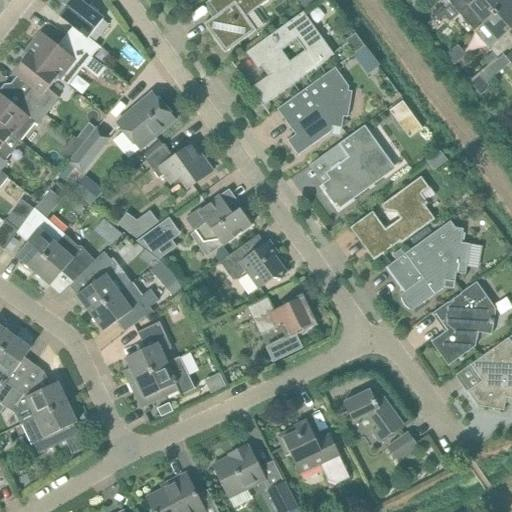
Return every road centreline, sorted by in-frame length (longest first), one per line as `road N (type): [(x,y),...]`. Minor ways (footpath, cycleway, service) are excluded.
road 1 (residential): [(372,334),(122,0)]
road 2 (residential): [(372,334),(120,455)]
road 3 (residential): [(120,455),(70,342),(0,290)]
road 4 (residential): [(457,443),(372,334)]
